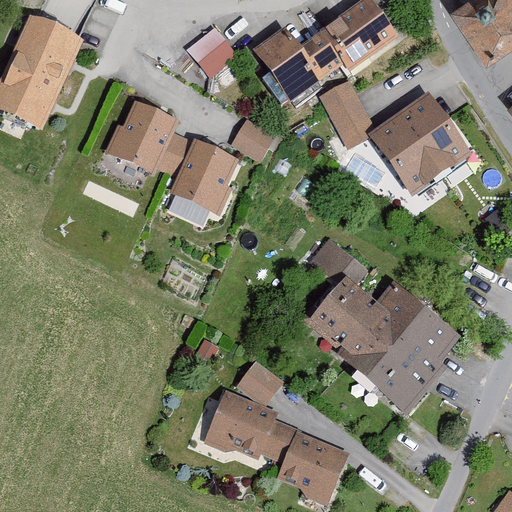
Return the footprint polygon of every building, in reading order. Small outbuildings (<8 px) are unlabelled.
[(511,0),(465,0),(452,9),(487,64),(511,47),(511,0)] [(370,1),(320,35),(321,36),(344,69),(348,75),(399,40),(370,1)] [(85,44),(30,19),(0,84),(0,115),(43,135),(85,44)] [(238,58),(215,30),(188,52),(211,80),(238,58)] [(287,31),(254,54),(290,106),(344,69),(321,36),(300,50),(287,31)] [(350,82),(319,99),(348,152),(371,140),(379,135),(377,131),(350,82)] [(379,135),(371,140),(411,200),(473,161),(432,97),(377,131),(379,135)] [(180,125),(136,104),(124,130),(119,128),(106,155),(155,178),(158,171),(175,135),(180,125)] [(276,139),(247,122),(231,147),(260,165),(276,139)] [(194,144),(175,135),(158,171),(177,180),(194,144)] [(239,163),(195,143),(194,144),(177,180),(170,196),(220,219),(233,191),(228,189),(239,163)] [(336,283),(301,324),(400,408),(453,345),(388,289),(369,311),(336,283)] [(281,386),(256,367),(242,386),(267,405),(281,386)] [(343,458),(222,399),(200,444),(320,504),(343,458)] [(511,511),(511,493),(511,492),(496,511),(511,511)]
